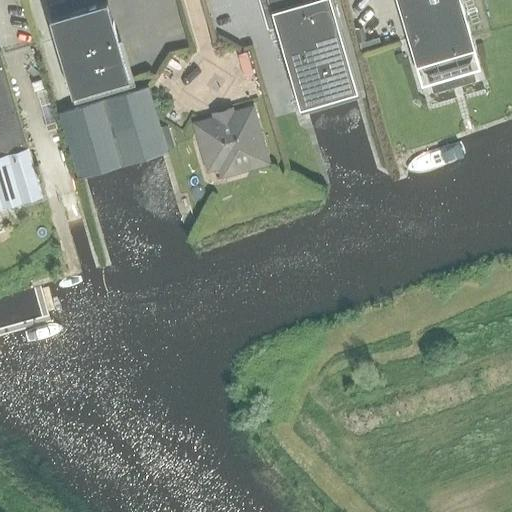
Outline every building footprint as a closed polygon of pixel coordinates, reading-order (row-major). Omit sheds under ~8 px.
[(360,94),(333,0),(268,0),(270,7),(262,10),(267,27),(275,24),(301,112),(307,110),(330,103),(354,96),(360,94)] [(474,46),(460,0),(397,0),(408,38),(412,37),(422,70),(432,75),(467,65),(473,55),(470,47),(474,46)] [(72,96),(130,79),(107,2),(49,19),(72,96)] [(362,27),(355,29),(358,42),(366,40),(362,27)] [(0,195),(40,184),(0,49),(0,195)] [(103,99),(123,165),(143,159),(163,153),(167,151),(148,86),(103,99)] [(59,112),(78,178),(84,176),(103,170),(123,165),(103,99),(59,112)] [(217,152),(223,174),(266,161),(251,109),(197,125),(201,139),(199,142),(202,154),(206,156),(217,152)] [(56,128),(55,122),(45,125),(47,131),(56,128)]
